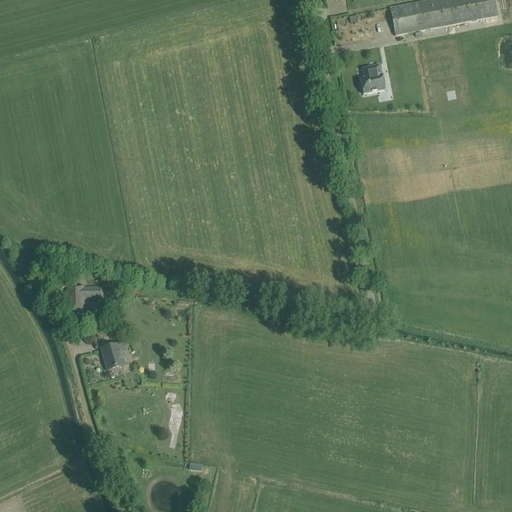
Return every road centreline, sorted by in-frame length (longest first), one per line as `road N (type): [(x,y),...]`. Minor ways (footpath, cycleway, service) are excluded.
road 1 (unclassified): [(369,296),(311,0)]
road 2 (track): [(0,237),(51,328),(118,511)]
